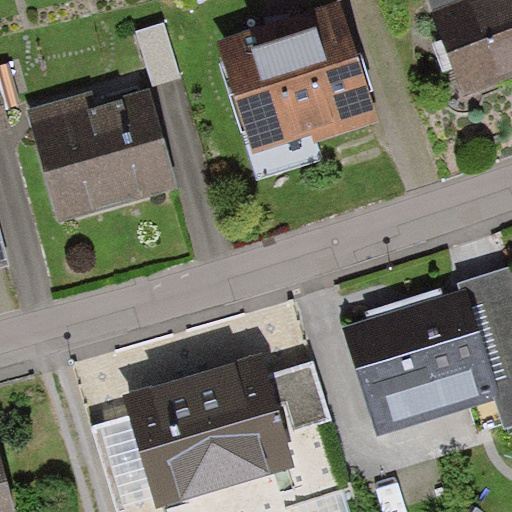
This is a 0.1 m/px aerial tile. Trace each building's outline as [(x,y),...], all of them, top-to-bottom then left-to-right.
[(511,0),(488,0),(438,21),(467,90),(511,71),(511,0)] [(337,13),(228,48),(259,145),(311,129),(315,140),(372,122),(337,13)] [(168,26),(137,35),(153,87),(183,78),(168,26)] [(0,83),(0,125),(10,123),(0,83)] [(33,114),(39,133),(61,214),(173,183),(149,97),(93,113),(88,99),(33,114)] [(0,225),(0,266),(9,264),(0,225)] [(511,267),(459,284),(465,302),(485,366),(511,357),(511,267)] [(465,302),(352,336),(381,428),(423,415),(418,400),(488,378),(485,366),(465,302)] [(511,357),(485,366),(488,378),(493,393),(481,396),(491,426),(511,419),(511,357)] [(315,364),(264,380),(271,404),(286,399),(296,432),(332,422),(315,364)] [(259,365),(134,402),(163,498),(288,462),(271,404),(264,380),(259,365)] [(0,511),(14,511),(0,459),(0,511)]
